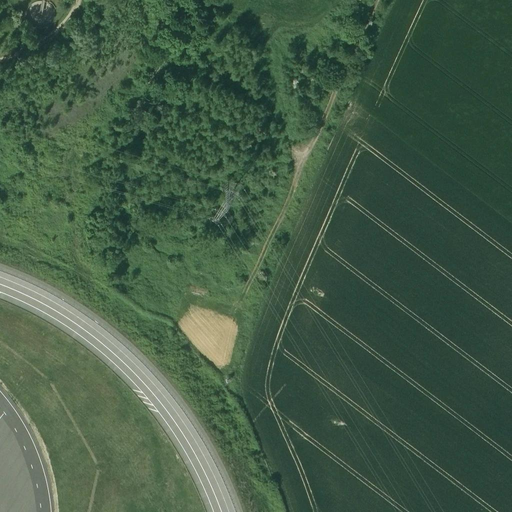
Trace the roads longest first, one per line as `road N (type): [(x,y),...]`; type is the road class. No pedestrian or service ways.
road 1 (unknown): [(0,279),(81,323),(144,378),(195,446),(224,511)]
road 2 (track): [(375,0),(263,252)]
